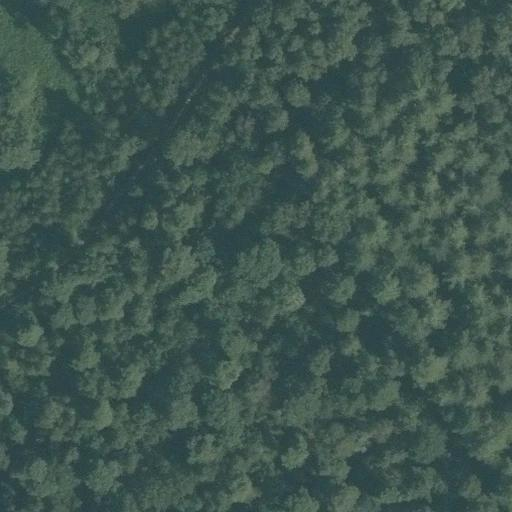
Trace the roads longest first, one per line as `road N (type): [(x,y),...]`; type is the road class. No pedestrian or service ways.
road 1 (track): [(0,309),(51,274),(172,140),(316,0)]
road 2 (track): [(81,511),(0,383)]
